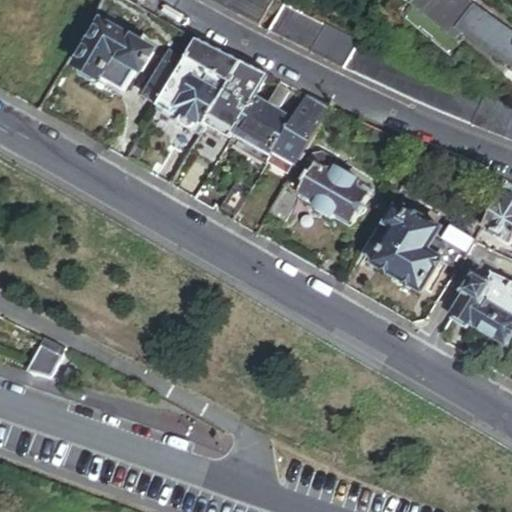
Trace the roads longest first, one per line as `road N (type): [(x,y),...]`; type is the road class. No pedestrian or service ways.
road 1 (tertiary): [(0,127),(511,424)]
road 2 (residential): [(511,165),(335,93),(172,0)]
road 3 (residential): [(247,498),(255,454),(247,429),(0,304)]
road 4 (residential): [(247,498),(0,410)]
